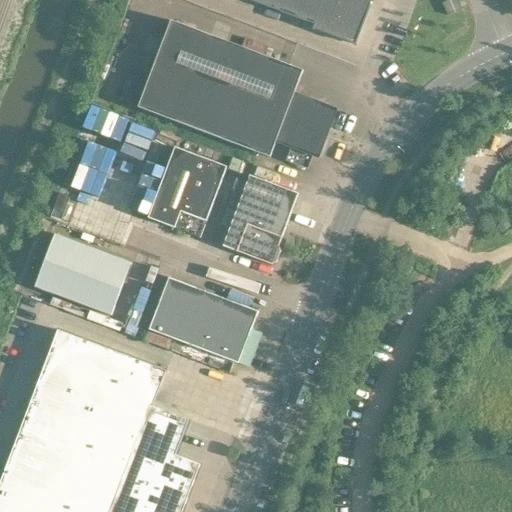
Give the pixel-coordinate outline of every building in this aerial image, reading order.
[(254,0),(317,23),(315,27),(357,43),(373,1),(371,0),(254,0)] [(460,0),(446,0),(444,1),(450,13),(464,7),(460,0)] [(204,130),(237,44),(172,18),(139,105),(204,130)] [(204,130),(270,156),(276,135),(313,150),(328,111),(291,97),(302,69),(237,44),(204,130)] [(441,80),(478,55),(472,46),(435,71),(441,80)] [(132,104),(140,80),(123,74),(115,98),(132,104)] [(149,216),(201,236),(227,166),(175,146),(149,216)] [(77,172),(75,186),(96,190),(98,176),(77,172)] [(298,192),(250,174),(224,244),(272,263),(277,261),(281,250),(279,244),(298,192)] [(111,315),(131,263),(55,234),(36,286),(111,315)] [(152,269),(138,265),(125,317),(135,320),(141,298),(154,301),(167,250),(157,247),(152,269)] [(151,327),(239,361),(259,310),(170,276),(151,327)] [(255,351),(269,321),(261,317),(247,347),(255,351)] [(181,511),(201,461),(176,452),(190,416),(154,402),(167,367),(59,326),(0,479),(0,511),(181,511)] [(200,392),(202,384),(182,378),(179,386),(200,392)]
